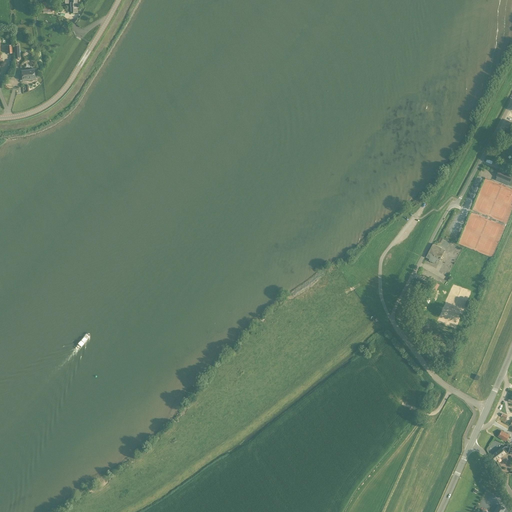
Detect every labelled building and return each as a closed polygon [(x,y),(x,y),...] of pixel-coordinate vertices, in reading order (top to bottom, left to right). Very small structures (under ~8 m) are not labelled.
[(71,13),(78,12),(78,7),(80,7),(80,3),(77,3),(77,0),(61,0),(62,4),(69,4),(69,0),(71,0),(71,13)] [(44,13),(56,12),(55,7),(53,7),(52,3),(43,3),(44,13)] [(22,80),(34,79),(33,69),(21,71),(22,80)] [(498,170),(496,176),(497,177),(510,182),(511,180),(511,172),(509,171),(510,169),(503,166),(502,168),(501,168),(499,171),(498,170)] [(428,253),(426,257),(429,259),(429,260),(435,264),(437,260),(439,262),(440,260),(445,250),(433,244),(428,253)] [(506,441),(509,435),(502,431),(498,437),(506,441)] [(501,448),(491,456),(495,461),(496,460),(501,457),(506,454),(505,453),(508,453),(511,454),(511,446),(510,446),(510,447),(507,447),(507,446),(506,446),(506,447),(505,447),(504,447),(502,449),(501,448)]
